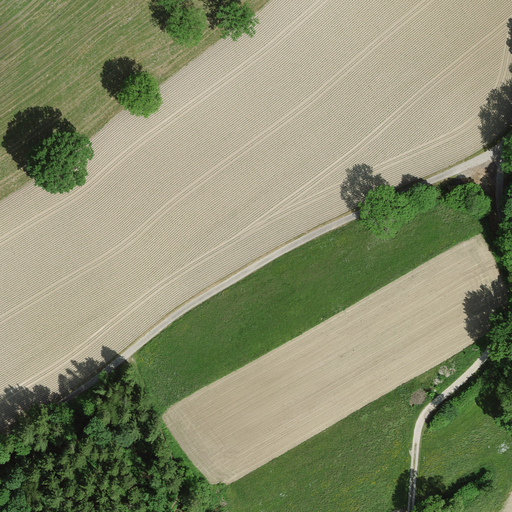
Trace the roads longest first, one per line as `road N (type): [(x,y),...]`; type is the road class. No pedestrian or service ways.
road 1 (track): [(502,153),(318,232),(0,427)]
road 2 (track): [(511,323),(489,357),(433,403),(411,511)]
